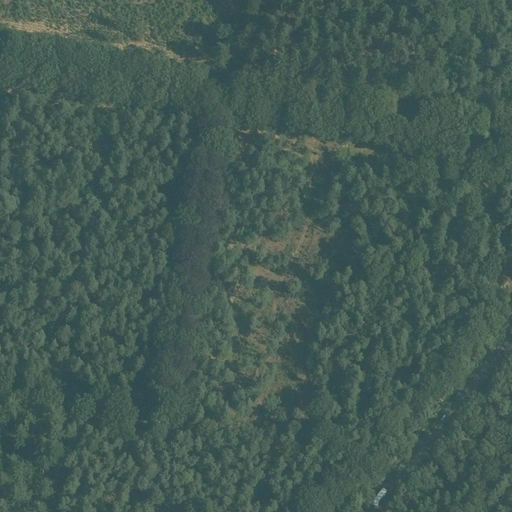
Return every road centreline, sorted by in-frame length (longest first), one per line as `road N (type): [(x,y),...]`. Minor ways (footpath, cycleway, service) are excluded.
road 1 (track): [(0,77),(511,155)]
road 2 (secondary): [(371,511),(511,336)]
